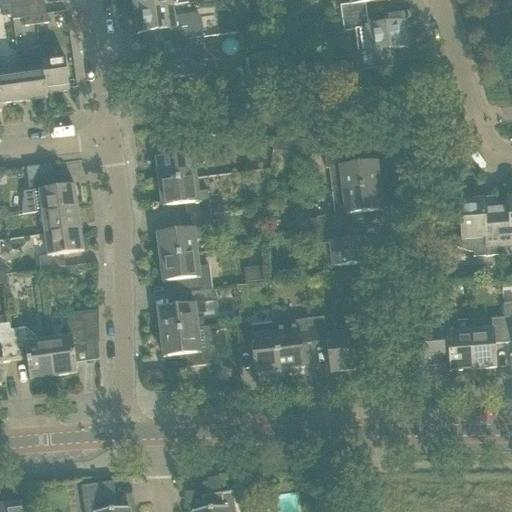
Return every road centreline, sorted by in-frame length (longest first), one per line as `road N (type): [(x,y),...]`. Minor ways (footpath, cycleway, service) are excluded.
road 1 (tertiary): [(161,433),(511,428)]
road 2 (residential): [(124,433),(111,138)]
road 3 (residential): [(111,138),(93,0)]
road 4 (tertiary): [(0,443),(124,433)]
road 5 (residential): [(476,119),(440,0)]
